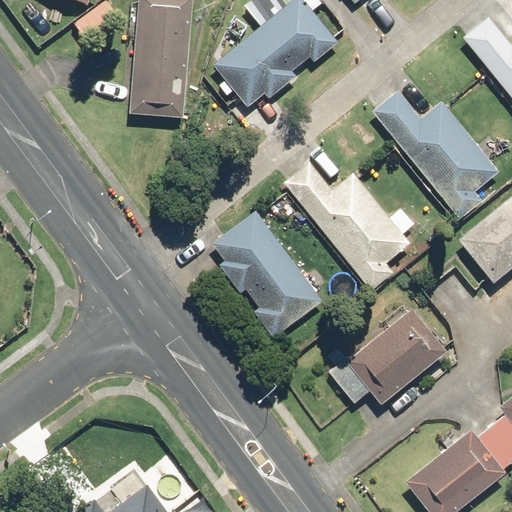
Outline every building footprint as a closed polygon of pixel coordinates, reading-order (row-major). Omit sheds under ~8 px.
[(137,0),(128,113),(182,118),(192,0),(137,0)] [(302,0),(292,0),(213,63),(248,107),(264,94),(268,98),(296,76),(292,71),(309,58),(313,62),(337,43),(302,0)] [(489,16),(462,37),(511,97),(511,43),(511,44),(489,16)] [(399,89),(371,111),(459,218),(482,199),(475,191),(500,171),(441,99),(421,115),(399,89)] [(309,160),(282,182),(370,291),(395,271),(387,262),(412,243),(353,171),(331,188),(309,160)] [(511,195),(458,238),(492,282),(511,266),(511,195)] [(214,243),(225,259),(217,265),(237,292),(244,287),(277,333),(321,302),(258,212),(214,243)] [(413,308),(346,360),(381,404),(447,352),(413,308)] [(506,413),(477,435),(471,428),(404,480),(429,511),(455,511),(505,473),(503,469),(511,461),(511,393),(499,404),(506,413)] [(93,495),(71,511),(166,511),(144,483),(105,511),(93,495)]
